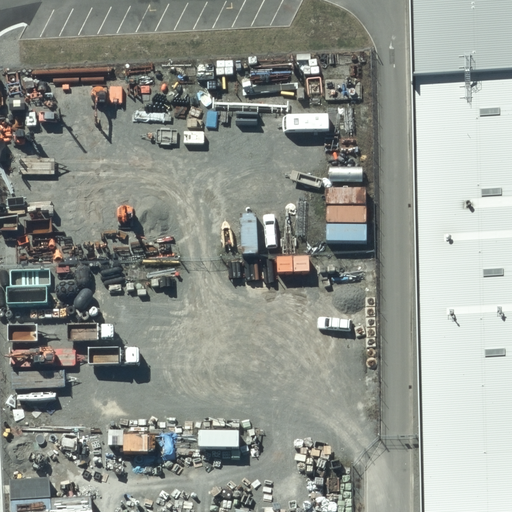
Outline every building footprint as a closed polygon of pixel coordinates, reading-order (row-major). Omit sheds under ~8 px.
[(511,511),(511,0),(404,0),(417,511),(511,511)] [(345,18),(306,20),(307,36),(309,36),(309,53),(351,52),(350,34),(345,34),(345,18)] [(240,38),(159,42),(159,64),(240,60),(240,38)] [(154,42),(73,47),(74,68),(155,63),(154,42)] [(337,189),(296,191),(298,213),(338,211),(337,189)] [(0,466),(37,465),(36,447),(0,447),(0,466)] [(37,465),(0,466),(0,484),(37,484),(37,465)]
